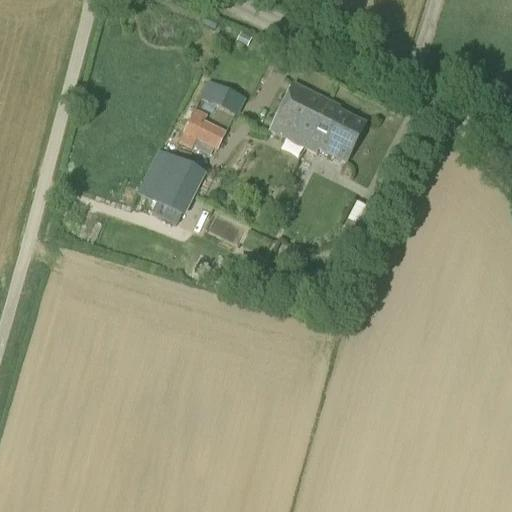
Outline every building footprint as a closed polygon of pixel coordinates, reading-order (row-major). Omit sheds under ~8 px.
[(233,118),(241,101),(207,84),(199,101),(233,118)] [(303,151),(327,103),(291,86),(268,134),(303,151)] [(327,103),(303,151),(315,157),(317,153),(344,166),(364,126),(336,113),(338,109),(327,103)] [(216,154),(226,135),(203,124),(207,117),(194,111),(182,137),(185,138),(192,142),(216,154)] [(187,205),(201,175),(170,160),(159,154),(157,154),(136,196),(180,218),(186,205),(187,205)] [(174,229),(180,218),(155,206),(150,217),(174,229)] [(356,264),(363,249),(354,245),(347,260),(356,264)]
